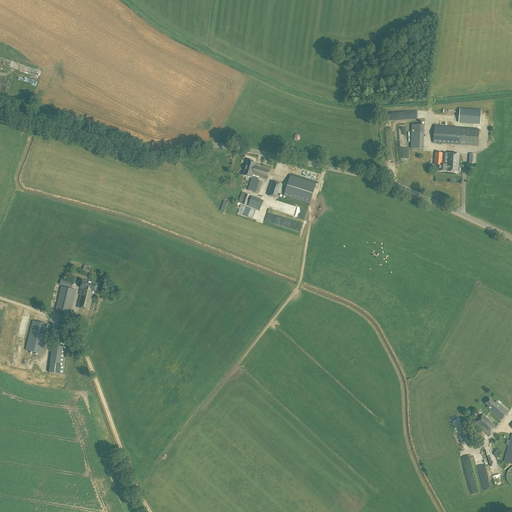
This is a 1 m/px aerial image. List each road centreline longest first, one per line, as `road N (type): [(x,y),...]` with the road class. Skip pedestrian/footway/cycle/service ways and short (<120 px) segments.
road 1 (unclassified): [(511,240),(367,177),(217,145),(151,156),(0,108)]
road 2 (track): [(148,511),(81,342)]
